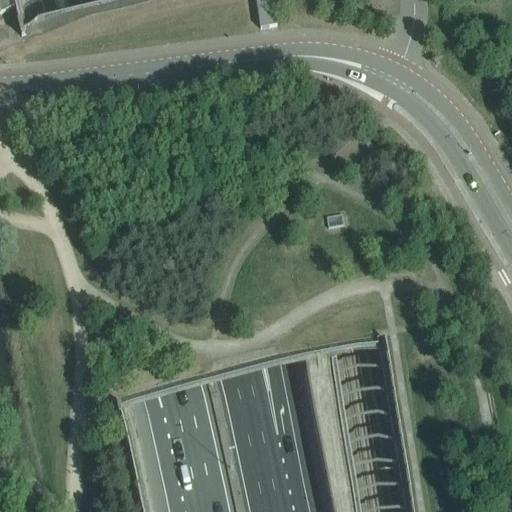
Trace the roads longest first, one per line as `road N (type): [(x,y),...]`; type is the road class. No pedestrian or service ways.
road 1 (motorway): [(266,426),(248,380),(157,0)]
road 2 (motorway): [(266,426),(280,373),(211,0)]
road 3 (motorway): [(39,0),(176,407)]
road 4 (motorway): [(78,0),(176,407)]
road 5 (unclassified): [(258,61),(0,90)]
road 6 (track): [(479,511),(488,424),(452,309)]
road 7 (unclassified): [(390,91),(451,152),(511,253)]
road 8 (unclassified): [(511,211),(468,135),(397,74)]
road 9 (unclassified): [(397,74),(331,52),(258,61)]
road 10 (unclassified): [(258,61),(321,66),(390,91)]
